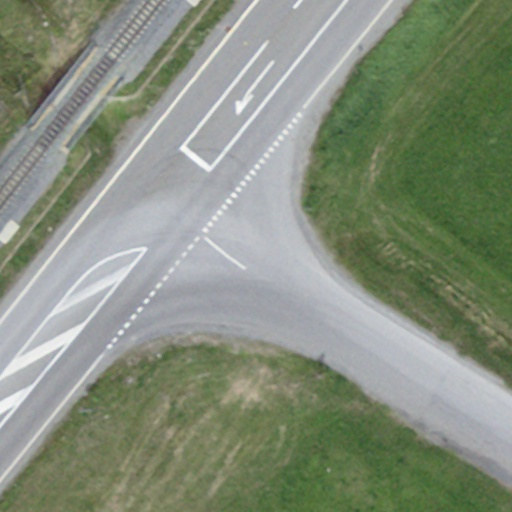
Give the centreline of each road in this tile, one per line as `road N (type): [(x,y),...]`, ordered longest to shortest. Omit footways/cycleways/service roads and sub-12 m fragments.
road 1 (unclassified): [(162,198),(310,321),(511,433)]
road 2 (primary): [(162,198),(0,399)]
road 3 (primary): [(320,0),(162,198)]
